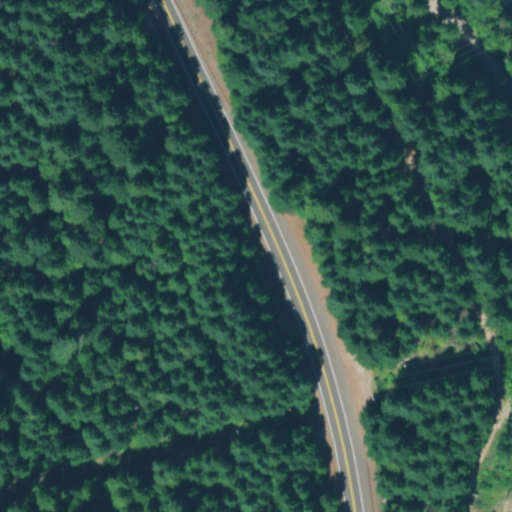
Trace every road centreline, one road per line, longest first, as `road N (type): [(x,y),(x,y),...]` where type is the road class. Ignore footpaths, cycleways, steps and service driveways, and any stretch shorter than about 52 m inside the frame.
road 1 (primary): [(148,0),(283,285),(335,444),(347,511)]
road 2 (track): [(107,511),(57,429),(0,360)]
